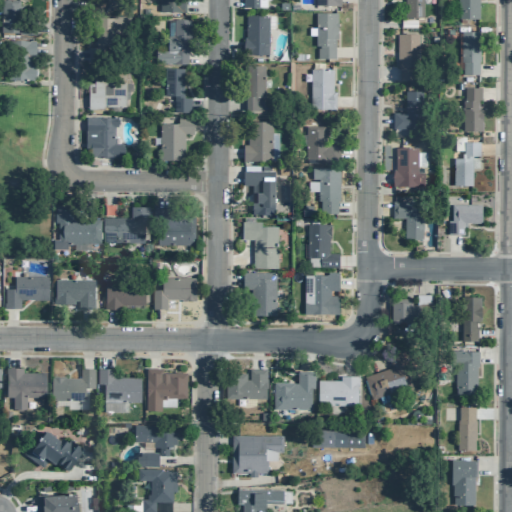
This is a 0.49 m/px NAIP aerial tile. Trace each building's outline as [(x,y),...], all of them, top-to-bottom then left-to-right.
[(0,0),(0,34),(33,34),(33,20),(21,20),(21,6),(16,6),(16,0),(0,0)] [(90,0),(90,13),(103,14),(103,0),(90,0)] [(158,0),(158,11),(184,11),(184,0),(158,0)] [(241,0),(242,8),(265,8),(265,0),(258,0),(257,0),(241,0)] [(421,17),(421,0),(402,0),(402,17),(421,17)] [(456,0),(456,18),(477,18),(477,0),(456,0)] [(314,12),(314,45),(317,45),(317,47),(315,47),(315,57),(333,57),(333,38),(335,38),(335,12),(314,12)] [(271,15),(243,15),(244,37),(242,37),(242,54),(266,54),(266,28),(271,28),(271,15)] [(127,17),(127,34),(113,34),(113,44),(104,44),(104,53),(97,53),(97,61),(87,62),(87,47),(94,47),(94,17),(127,17)] [(189,19),(171,19),(172,35),(165,35),(166,50),(153,50),(153,64),(186,63),(186,50),(189,50),(189,19)] [(459,31),(459,62),(461,62),(461,74),(477,74),(477,61),(478,61),(478,31),(459,31)] [(417,34),(395,34),(395,66),(397,66),(397,79),(414,79),(414,67),(417,67),(417,34)] [(32,40),(8,40),(8,79),(32,79),(32,40)] [(262,64),(262,97),(259,97),(259,100),(260,100),(260,110),(243,110),(243,64),(262,64)] [(181,68),(162,68),(162,95),(171,95),(171,111),(188,111),(188,97),(180,97),(181,68)] [(333,108),(333,91),(331,91),(331,68),(308,68),(308,108),(333,108)] [(85,82),(85,108),(101,108),(101,106),(124,106),(124,71),(92,71),(92,82),(85,82)] [(480,130),(461,130),(461,110),(459,110),(459,100),(463,100),(463,87),(479,88),(479,100),(476,100),(476,106),(480,106),(480,130)] [(420,90),(403,91),(403,112),(390,112),(390,128),(409,128),(409,122),(420,122),(420,90)] [(83,115),(82,148),(86,148),(86,155),(122,156),(122,147),(120,144),(120,143),(112,143),(112,126),(115,126),(115,124),(117,123),(117,119),(115,118),(115,116),(83,115)] [(191,117),(175,117),(175,122),(158,122),(158,159),(182,159),(182,134),(191,134),(191,117)] [(276,160),(241,160),(241,121),(270,121),(270,132),(276,132),(276,160)] [(338,160),(322,160),(322,158),(303,158),(303,125),(322,125),(322,130),(326,130),(326,146),(338,146),(338,160)] [(477,141),(462,141),(462,157),(451,157),(451,185),(470,185),(471,155),(477,155),(477,141)] [(421,186),(421,172),(415,172),(415,147),(393,147),(393,169),(391,169),(391,185),(421,186)] [(337,167),(310,168),(310,179),(320,179),(320,181),(316,181),(316,201),(318,201),(318,213),(335,213),(335,201),(337,201),(337,167)] [(272,169),(272,214),(250,214),(250,184),(240,184),(240,169),(272,169)] [(420,238),(420,201),(390,201),(390,217),(403,217),(402,238),(420,238)] [(479,203),(479,222),(464,222),(464,225),(461,226),(461,233),(446,234),(446,204),(479,203)] [(53,204),(53,222),(56,222),(56,238),(53,238),(53,249),(65,249),(65,243),(73,244),(73,249),(87,249),(88,242),(97,242),(98,219),(70,218),(71,205),(53,204)] [(147,205),(128,205),(128,217),(100,217),(100,242),(141,242),(141,226),(147,226),(147,205)] [(310,205),(301,205),(301,215),(310,215),(310,205)] [(192,244),(155,244),(155,225),(151,225),(151,206),(167,206),(167,220),(182,220),(182,215),(192,215),(192,244)] [(275,226),(275,266),(251,266),(251,239),(240,239),(240,221),(258,221),(258,226),(275,226)] [(336,266),(336,253),(326,253),(326,237),(328,237),(328,224),(305,224),(305,257),(318,257),(318,266),(336,266)] [(274,271),(240,272),(240,288),(248,288),(248,315),(274,315),(274,271)] [(336,272),(325,272),(325,274),(302,274),(302,313),(335,313),(335,295),(328,295),(328,290),(336,290),(336,272)] [(46,276),(13,276),(13,288),(1,288),(1,308),(18,308),(18,299),(46,299),(46,276)] [(193,277),(150,277),(150,308),(164,308),(164,299),(193,299),(193,277)] [(53,303),(53,279),(92,280),(91,308),(76,308),(76,300),(71,300),(71,303),(53,303)] [(102,279),(102,308),(119,309),(119,304),(142,304),(142,280),(102,279)] [(389,322),(389,297),(409,297),(409,304),(414,304),(414,294),(428,293),(428,322),(389,322)] [(479,295),(460,295),(460,339),(475,339),(475,327),(477,327),(477,320),(479,320),(479,295)] [(401,349),(406,363),(408,363),(412,376),(407,377),(409,385),(369,399),(362,376),(389,367),(384,354),(401,349)] [(476,350),(454,350),(454,393),(474,393),(474,366),(477,366),(476,350)] [(4,366),(4,396),(11,396),(11,408),(23,408),(24,396),(43,396),(44,372),(21,372),(21,367),(4,366)] [(94,367),(93,383),(102,383),(101,411),(125,411),(125,401),(138,401),(138,376),(112,376),(112,368),(94,367)] [(143,367),(143,409),(158,410),(158,406),(173,406),(173,398),(183,398),(183,372),(160,372),(160,367),(143,367)] [(91,369),(91,387),(82,386),(82,400),(48,399),(49,377),(78,377),(78,368),(91,369)] [(264,368),(264,399),(223,398),(223,374),(244,374),(244,379),(247,379),(247,368),(264,368)] [(312,371),(312,391),(309,390),(309,408),(271,408),(272,382),(295,383),(295,371),(312,371)] [(315,380),(315,404),(355,405),(356,376),(338,376),(338,380),(315,380)] [(457,407),(457,420),(455,420),(455,449),(473,449),(473,436),(474,436),(474,420),(472,420),(472,407),(457,407)] [(445,408),(444,421),(457,421),(457,408),(445,408)] [(166,454),(166,447),(171,447),(171,444),(175,444),(175,426),(132,425),(132,441),(151,441),(151,446),(157,446),(157,454),(166,454)] [(309,446),(361,446),(361,428),(310,428),(309,446)] [(65,469),(81,448),(68,439),(66,441),(59,436),(58,439),(44,429),(36,438),(33,436),(20,453),(40,467),(46,459),(52,463),(53,461),(65,469)] [(280,435),(230,435),(229,471),(247,472),(247,475),(254,476),(254,472),(265,472),(265,460),(275,461),(275,452),(280,452),(280,435)] [(138,452),(156,452),(156,466),(142,466),(142,459),(138,459),(138,452)] [(472,459),(450,459),(450,504),(472,504),(472,459)] [(135,467),(135,479),(148,479),(148,494),(145,494),(145,499),(139,499),(139,511),(152,511),(152,501),(169,501),(169,491),(174,491),(174,470),(160,470),(160,468),(135,467)] [(235,489),(280,490),(280,503),(262,502),(262,511),(255,511),(239,511),(240,503),(235,503),(235,489)] [(75,511),(73,492),(50,494),(50,493),(34,494),(35,511),(75,511)] [(169,511),(170,504),(156,503),(155,511),(169,511)]
